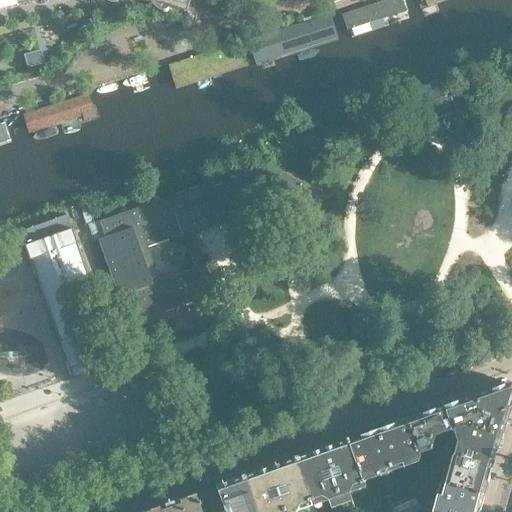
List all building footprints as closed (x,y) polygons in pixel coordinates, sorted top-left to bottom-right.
[(0,0),(0,7),(16,3),(16,4),(32,1),(32,0),(140,0),(153,2),(153,1),(170,5),(170,6),(186,11),(190,0),(0,0)] [(410,13),(405,0),(381,0),(341,13),(347,32),(410,13)] [(414,0),(420,15),(466,0),(414,0)] [(331,16),(250,42),(258,68),(340,42),(331,16)] [(166,69),(174,95),(248,71),(240,45),(166,69)] [(445,97),(443,88),(440,81),(409,91),(412,99),(415,106),(417,106),(423,124),(453,114),(447,96),(445,97)] [(89,120),(83,102),(25,121),(31,139),(89,120)] [(0,147),(13,143),(6,122),(0,124),(0,147)] [(207,301),(217,298),(219,293),(216,283),(210,280),(193,230),(264,205),(270,207),(286,175),(267,165),(219,182),(220,185),(213,187),(211,181),(99,221),(105,237),(98,240),(118,296),(125,294),(135,322),(201,299),(207,301)] [(306,225),(322,193),(286,175),(270,207),(306,225)] [(42,235),(74,224),(70,212),(38,223),(42,235)] [(109,364),(86,299),(80,283),(89,280),(71,229),(26,246),(38,282),(72,377),(109,364)] [(502,435),(511,403),(511,386),(506,382),(446,403),(454,425),(452,428),(456,430),(456,431),(458,426),(471,422),(472,425),(502,435)] [(452,428),(454,425),(446,403),(408,417),(420,452),(433,447),(437,434),(452,428)] [(422,455),(420,452),(408,417),(374,429),(389,471),(419,461),(422,455)] [(492,464),(502,435),(472,425),(471,422),(458,426),(456,431),(459,440),(455,452),(492,464)] [(389,471),(374,429),(348,438),(363,480),(389,471)] [(363,480),(348,438),(322,448),(344,510),(353,507),(349,494),(352,484),(363,480)] [(339,511),(344,510),(322,448),(296,457),(311,499),(322,495),(330,500),(334,511),(339,511)] [(483,494),(492,464),(455,452),(446,449),(442,463),(450,465),(444,483),(483,494)] [(311,499),(296,457),(270,466),(286,511),(296,511),(300,503),(311,499)] [(286,511),(270,466),(244,475),(256,511),(286,511)] [(256,511),(244,475),(218,485),(227,511),(256,511)] [(478,511),(483,494),(444,483),(441,494),(437,493),(430,511),(478,511)] [(227,511),(218,485),(140,511),(227,511)] [(417,497),(413,488),(397,493),(400,503),(417,497)] [(400,503),(397,493),(385,497),(389,507),(400,503)]
